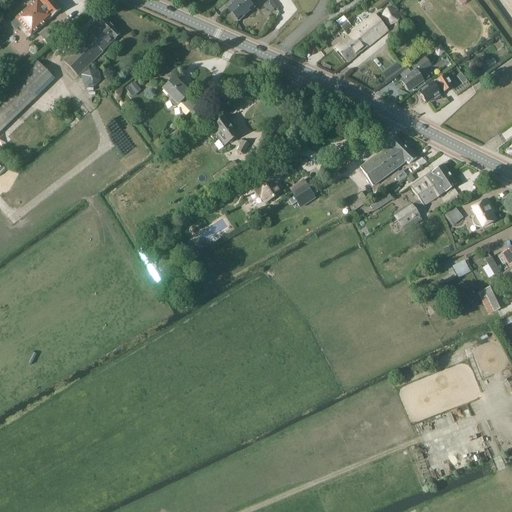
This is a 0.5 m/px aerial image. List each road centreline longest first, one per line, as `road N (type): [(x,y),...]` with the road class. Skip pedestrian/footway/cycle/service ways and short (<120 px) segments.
road 1 (secondary): [(511,174),(138,0)]
road 2 (track): [(495,411),(245,511)]
road 3 (track): [(66,81),(101,125),(103,147),(13,218),(0,202)]
